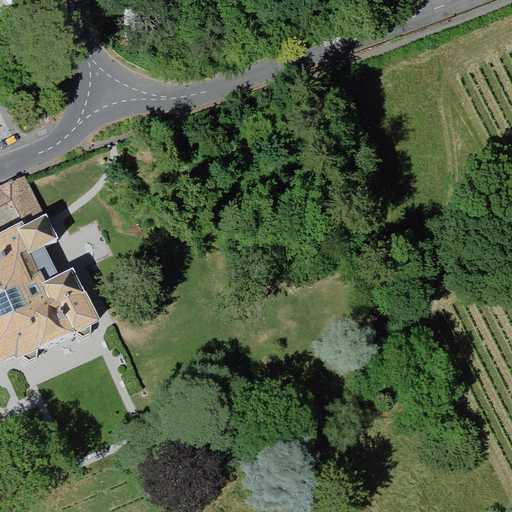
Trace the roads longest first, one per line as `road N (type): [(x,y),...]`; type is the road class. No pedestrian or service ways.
road 1 (unclassified): [(104,93),(175,97),(233,83),(472,0)]
road 2 (unclassified): [(104,93),(63,140),(0,167)]
